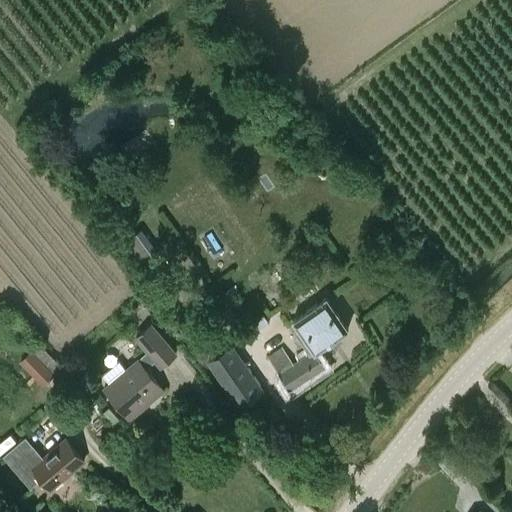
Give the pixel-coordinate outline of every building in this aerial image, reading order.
[(266,272),(256,278),(266,295),(276,289),(266,272)] [(293,330),(308,353),(280,372),(291,389),(324,367),(314,352),(348,329),(326,297),(292,319),(297,327),(293,330)] [(176,353),(152,324),(136,337),(148,351),(139,358),(138,357),(125,368),(119,361),(102,375),(109,383),(104,387),(130,418),(164,389),(146,368),(155,360),(161,366),(176,353)] [(19,362),(42,387),(54,375),(52,373),(60,365),(39,343),(19,362)] [(226,351),(209,366),(241,407),(262,388),(241,365),(238,368),(226,351)] [(50,489),(84,460),(66,439),(43,457),(25,437),(3,456),(30,488),(41,478),(50,489)]
